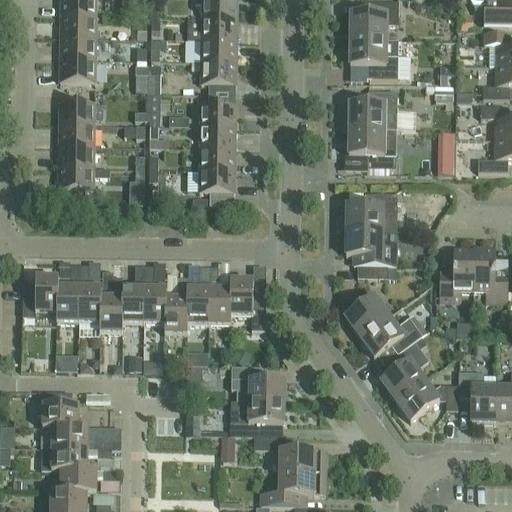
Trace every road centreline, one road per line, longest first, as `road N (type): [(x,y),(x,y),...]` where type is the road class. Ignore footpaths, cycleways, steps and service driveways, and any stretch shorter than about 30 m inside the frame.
road 1 (residential): [(288,250),(0,247)]
road 2 (residential): [(409,480),(300,329),(290,307),(288,250)]
road 3 (residential): [(288,250),(295,0)]
road 4 (residential): [(0,160),(23,135),(26,14),(17,0)]
road 5 (residential): [(137,406),(110,387),(0,383)]
